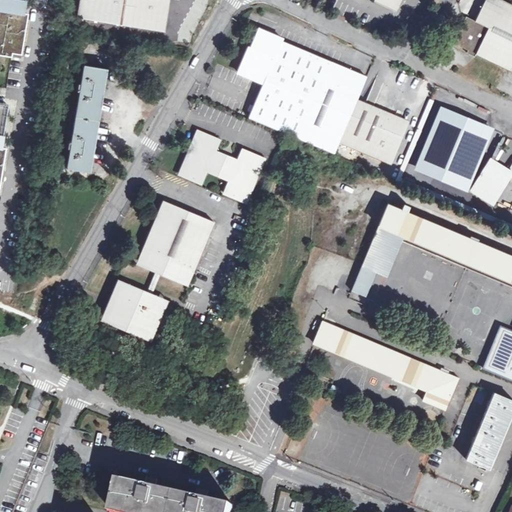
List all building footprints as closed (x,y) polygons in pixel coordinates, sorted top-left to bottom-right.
[(0,0),(0,1),(1,1),(0,9),(0,8),(0,53),(21,57),(28,13),(23,12),(24,0),(0,0)] [(83,0),(80,19),(163,32),(168,0),(83,0)] [(467,53),(474,57),(476,54),(511,71),(511,4),(502,0),(485,0),(476,21),(466,17),(453,43),(468,51),(467,53)] [(334,154),(339,142),(356,101),(367,76),(282,41),(283,39),(260,29),(252,47),(250,47),(239,72),(264,83),(249,118),(334,154)] [(72,141),(68,140),(68,144),(71,144),(67,169),(91,173),(94,154),(96,154),(97,147),(95,146),(104,95),(106,95),(107,89),(105,88),(108,69),(84,64),(80,89),(77,88),(77,92),(80,93),(72,141)] [(408,122),(356,101),(339,142),(390,164),(408,122)] [(485,124),(449,109),(423,172),(458,186),(485,124)] [(224,192),(246,202),(264,159),(243,150),(240,156),(232,159),(221,154),(218,146),(220,140),(198,131),(180,173),(202,183),(208,170),(230,180),(224,192)] [(509,171),(493,160),(474,191),(490,202),(509,171)] [(190,269),(194,271),(215,222),(163,200),(142,249),(146,250),(141,263),(185,282),(190,269)] [(511,255),(478,241),(459,233),(407,211),(402,209),(389,203),(380,225),(401,234),(511,280),(511,255)] [(384,274),(401,234),(380,225),(363,265),(373,269),(384,274)] [(459,233),(478,241),(479,238),(460,230),(459,233)] [(188,286),(194,271),(190,269),(185,282),(141,263),(146,250),(142,249),(136,264),(156,272),(161,274),(188,286)] [(373,269),(363,265),(352,291),(362,295),(373,269)] [(153,294),(161,274),(156,272),(147,291),(153,294)] [(118,278),(100,320),(151,341),(169,300),(153,294),(147,291),(118,278)] [(459,378),(323,320),(314,342),(429,390),(424,400),(446,409),(459,378)] [(511,329),(499,324),(481,367),(511,379),(511,329)] [(474,437),(473,437),(471,442),(472,442),(465,458),(488,467),(511,409),(511,400),(493,392),(490,400),(489,400),(487,405),(488,406),(474,437)] [(146,485),(157,488),(158,481),(148,478),(146,485)] [(197,497),(157,488),(146,485),(120,479),(112,511),(232,511),(234,505),(208,499),(197,497)] [(197,497),(208,499),(209,493),(198,490),(197,497)]
